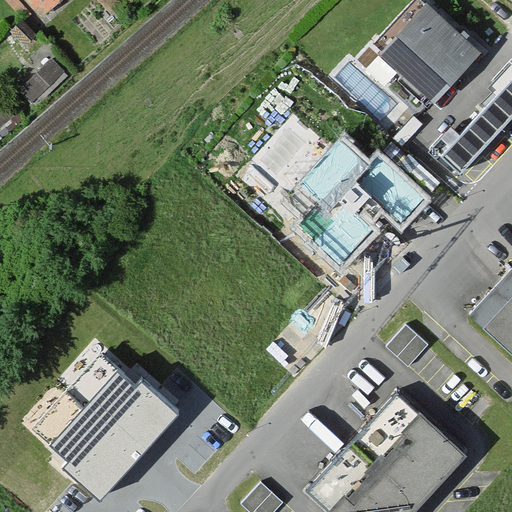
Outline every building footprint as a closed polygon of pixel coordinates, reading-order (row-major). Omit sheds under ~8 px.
[(20,0),(6,0),(22,18),(22,17),(30,11),(20,0)] [(53,0),(31,0),(42,11),(53,0)] [(427,0),(425,0),(382,47),(435,96),(479,47),(460,30),(427,0)] [(22,18),(12,27),(25,41),(36,31),(22,17),(22,18)] [(52,55),(19,86),(31,99),(64,68),(52,55)] [(511,77),(443,153),(460,169),(511,113),(511,77)] [(0,96),(0,123),(14,113),(0,96)] [(421,124),(413,117),(394,138),(402,145),(421,124)] [(343,139),(305,181),(320,194),(325,198),(305,220),(342,252),(368,223),(344,201),(359,184),(401,221),(420,200),(386,172),(374,159),(370,161),(344,137),(343,139)] [(440,183),(419,165),(409,176),(430,195),(440,183)] [(305,181),(292,196),(303,206),(307,209),(320,194),(305,181)] [(511,265),(468,312),(511,352),(511,265)] [(406,324),(387,344),(407,363),(425,345),(427,343),(406,324)] [(105,415),(148,370),(136,359),(132,363),(109,341),(70,383),(105,415)] [(99,492),(184,405),(148,370),(105,415),(65,457),(63,458),(99,492)] [(105,415),(70,383),(37,417),(60,438),(53,445),(65,457),(105,415)] [(401,389),(309,488),(335,511),(408,511),(467,449),(401,389)] [(271,511),(283,500),(261,480),(241,501),(252,511),(271,511)]
